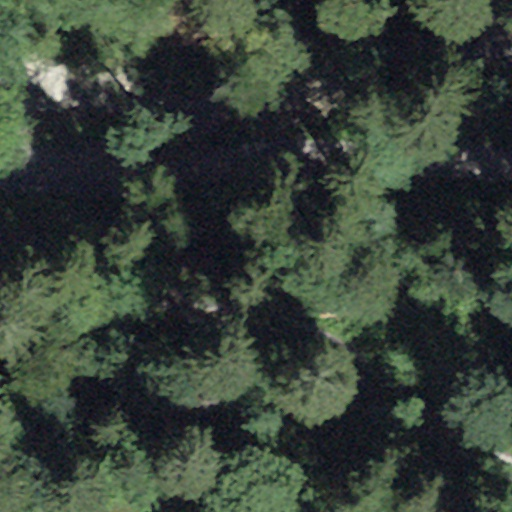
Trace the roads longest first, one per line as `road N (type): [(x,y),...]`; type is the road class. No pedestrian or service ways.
road 1 (track): [(511,471),(445,435),(317,334),(159,295),(55,248),(0,240)]
road 2 (track): [(0,167),(317,157),(511,168)]
